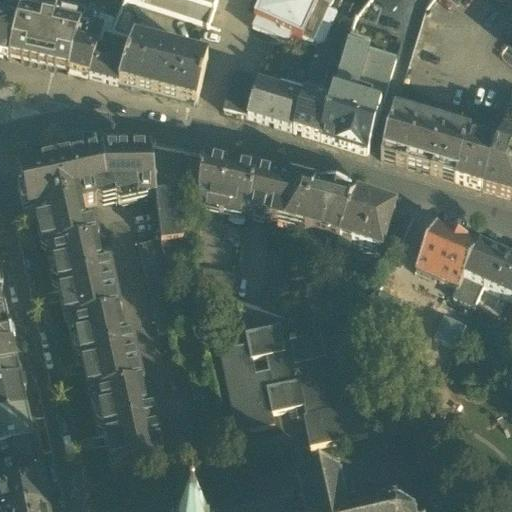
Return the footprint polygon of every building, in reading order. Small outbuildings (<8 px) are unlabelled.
[(209,30),(214,16),(162,0),(127,0),(126,3),(209,30)] [(162,0),(214,16),(218,0),(162,0)] [(301,43),(302,43),(321,0),(263,0),(254,22),(256,23),(252,32),(281,45),(285,36),(301,43)] [(333,0),(321,0),(302,43),(315,49),(315,48),(322,45),(336,15),(327,10),(332,3),(333,0)] [(402,0),(373,0),(372,2),(390,16),(402,0)] [(56,8),(54,16),(55,16),(54,22),(82,28),(86,14),(56,8)] [(2,23),(13,25),(14,22),(18,22),(20,14),(20,12),(6,9),(2,23)] [(8,61),(21,64),(32,17),(20,14),(18,22),(17,26),(8,61)] [(42,19),(54,22),(55,16),(54,16),(44,14),(42,19)] [(80,47),(86,48),(91,30),(95,31),(99,18),(87,14),(86,14),(82,28),(78,41),(82,42),(80,47)] [(132,20),(123,16),(116,31),(125,35),(132,20)] [(78,41),(82,28),(54,22),(42,19),(32,17),(21,64),(69,75),(77,45),(78,41)] [(95,31),(104,34),(111,36),(117,23),(99,18),(95,31)] [(0,59),(8,61),(17,26),(13,25),(2,23),(0,22),(0,59)] [(104,34),(95,31),(91,30),(86,48),(99,52),(104,34)] [(350,42),(348,49),(368,55),(370,48),(350,42)] [(89,80),(99,52),(86,48),(80,47),(77,45),(69,75),(89,80)] [(134,45),(129,60),(119,88),(183,105),(196,108),(208,64),(134,45)] [(348,49),(333,100),(380,114),(395,63),(368,55),(348,49)] [(89,80),(119,88),(129,60),(128,60),(99,52),(89,80)] [(310,76),(304,97),(317,100),(318,95),(321,94),(329,66),(332,59),(328,54),(322,52),(318,54),(316,55),(314,62),(310,76)] [(223,115),(248,122),(258,88),(259,89),(261,84),(233,77),(223,115)] [(248,122),(293,135),(303,102),(259,89),(258,88),(248,122)] [(332,105),(317,100),(304,97),(303,102),(293,135),(320,143),(332,105)] [(367,157),(380,114),(333,100),(332,105),(320,143),(367,157)] [(382,162),(456,184),(470,139),(395,116),(382,162)] [(502,137),(499,147),(482,192),(511,200),(511,135),(510,140),(502,137)] [(456,184),(482,192),(499,147),(470,138),(470,139),(456,184)] [(118,456),(122,472),(166,463),(162,444),(157,445),(155,434),(157,430),(154,429),(151,414),(144,416),(139,391),(144,390),(140,371),(135,372),(133,360),(134,357),(131,355),(128,341),(122,343),(116,318),(121,317),(117,299),(113,300),(111,289),(112,283),(109,283),(106,269),(100,270),(95,245),(99,244),(95,225),(84,228),(79,207),(96,204),(96,202),(114,198),(115,202),(135,197),(136,201),(156,197),(151,153),(102,154),(69,161),(71,167),(45,173),(43,167),(20,172),(30,220),(38,219),(43,239),(50,237),(54,253),(49,255),(52,272),(58,271),(62,290),(67,312),(73,311),(76,326),(71,327),(75,344),(80,343),(84,362),(89,384),(95,383),(98,398),(94,399),(97,417),(103,415),(107,435),(112,458),(118,456)] [(156,197),(162,246),(172,245),(183,243),(181,230),(177,195),(182,159),(151,153),(156,197)] [(71,167),(69,161),(43,167),(45,173),(71,167)] [(198,208),(212,211),(215,173),(222,174),(224,168),(203,163),(198,198),(198,208)] [(257,175),(224,168),(222,174),(215,173),(212,211),(249,218),(257,175)] [(249,218),(261,221),(269,178),(257,175),(249,218)] [(355,200),(269,178),(261,221),(314,234),(338,244),(355,201),(356,200),(355,200)] [(135,197),(115,202),(116,205),(136,201),(135,197)] [(97,209),(116,205),(115,202),(114,198),(96,202),(96,204),(97,209)] [(396,214),(355,201),(338,244),(381,258),(389,234),(396,214)] [(199,228),(181,230),(183,243),(200,241),(199,228)] [(415,274),(458,293),(478,249),(436,229),(415,274)] [(381,258),(394,262),(405,240),(389,234),(381,258)] [(46,255),(49,255),(54,253),(50,237),(43,239),(46,255)] [(138,247),(141,258),(162,253),(160,242),(138,247)] [(474,311),(483,292),(498,258),(478,249),(458,293),(454,302),(474,311)] [(141,258),(143,269),(165,265),(162,253),(141,258)] [(260,314),(281,321),(293,258),(271,254),(260,314)] [(511,263),(505,261),(498,258),(483,292),(511,305),(511,263)] [(143,269),(146,281),(167,276),(165,265),(143,269)] [(58,271),(52,272),(56,291),(58,291),(62,290),(58,271)] [(194,294),(232,302),(236,280),(196,272),(194,294)] [(146,281),(148,292),(170,287),(167,276),(146,281)] [(148,292),(151,303),(172,298),(170,287),(148,292)] [(62,290),(58,291),(66,328),(71,327),(76,326),(73,311),(67,312),(62,290)] [(401,306),(379,296),(364,328),(386,338),(401,306)] [(151,303),(153,314),(175,309),(172,298),(151,303)] [(153,314),(156,325),(178,320),(175,309),(153,314)] [(5,315),(4,313),(0,314),(0,355),(13,353),(5,315)] [(156,325),(158,336),(180,332),(178,320),(156,325)] [(463,335),(441,326),(431,349),(453,359),(463,335)] [(275,432),(272,420),(296,415),(298,425),(304,424),(311,453),(368,441),(362,410),(340,414),(338,405),(347,403),(338,360),(325,363),(320,341),(296,346),(295,344),(289,345),(290,347),(282,349),(279,333),(246,340),(248,351),(220,357),(238,440),(275,432)] [(80,343),(75,344),(79,364),(80,363),(84,362),(80,343)] [(0,388),(20,385),(13,353),(0,355),(0,388)] [(84,362),(80,363),(88,400),(94,399),(98,398),(95,383),(89,384),(84,362)] [(0,453),(34,448),(20,385),(0,388),(0,453)] [(192,392),(195,404),(216,399),(214,388),(192,392)] [(195,404),(197,415),(219,410),(216,399),(195,404)] [(197,415),(199,426),(221,421),(219,410),(197,415)] [(103,415),(97,417),(102,437),(102,436),(107,435),(103,415)] [(199,426),(202,437),(224,433),(221,421),(199,426)] [(202,437),(204,449),(226,444),(224,433),(202,437)] [(107,435),(102,436),(111,475),(122,472),(118,456),(112,458),(107,435)] [(204,449),(207,460),(229,455),(226,444),(204,449)] [(41,479),(34,448),(0,453),(0,479),(1,486),(41,479)] [(207,460),(209,471),(231,466),(229,455),(207,460)] [(47,511),(48,511),(41,479),(1,486),(0,486),(0,511),(47,511)] [(400,511),(397,502),(400,502),(399,499),(397,499),(397,498),(396,499),(395,496),(392,497),(393,499),(380,502),(379,500),(378,500),(376,500),(376,503),(376,504),(373,505),(374,507),(376,507),(377,511),(366,511),(367,511),(364,509),(361,511),(358,511),(354,511),(352,502),(355,499),(353,496),(351,498),(349,499),(345,498),(344,495),(339,496),(338,494),(336,495),(335,489),(331,490),(332,496),(302,503),(300,497),(296,498),(298,503),(296,504),(296,506),(292,507),(291,507),(292,511),(400,511)] [(377,511),(376,507),(374,507),(373,505),(376,504),(376,503),(376,500),(378,500),(375,489),(350,495),(351,498),(353,496),(355,499),(352,502),(354,511),(358,511),(361,511),(364,509),(367,511),(366,511),(377,511)]
